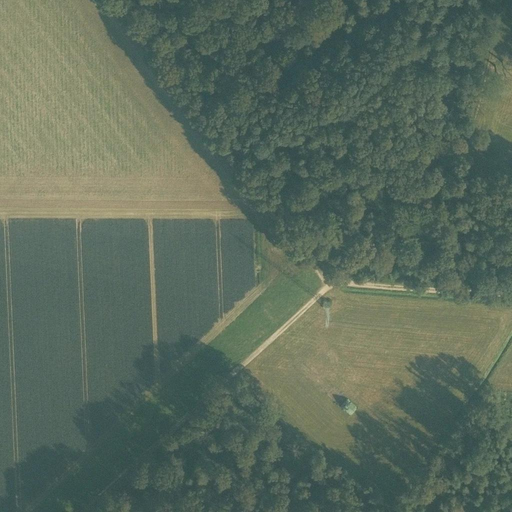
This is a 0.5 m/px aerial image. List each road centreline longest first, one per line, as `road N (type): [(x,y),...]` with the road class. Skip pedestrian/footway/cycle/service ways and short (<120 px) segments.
road 1 (track): [(111,0),(327,286)]
road 2 (track): [(327,286),(469,142),(501,0)]
road 3 (track): [(87,511),(327,286)]
road 4 (track): [(327,286),(511,295)]
